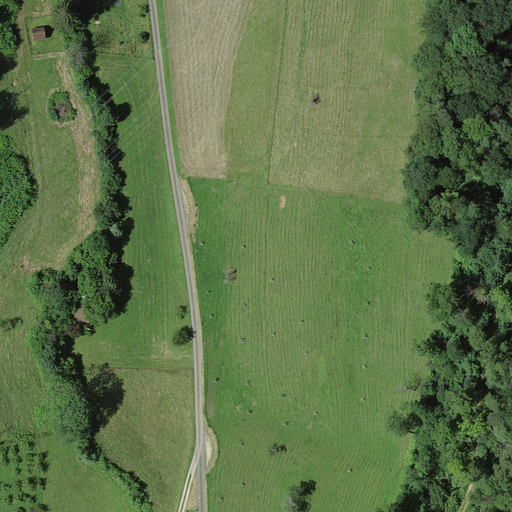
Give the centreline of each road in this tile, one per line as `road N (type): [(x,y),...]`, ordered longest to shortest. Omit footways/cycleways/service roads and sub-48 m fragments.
road 1 (residential): [(201,511),(191,286),(152,0)]
road 2 (track): [(449,511),(473,450),(486,357),(511,267)]
